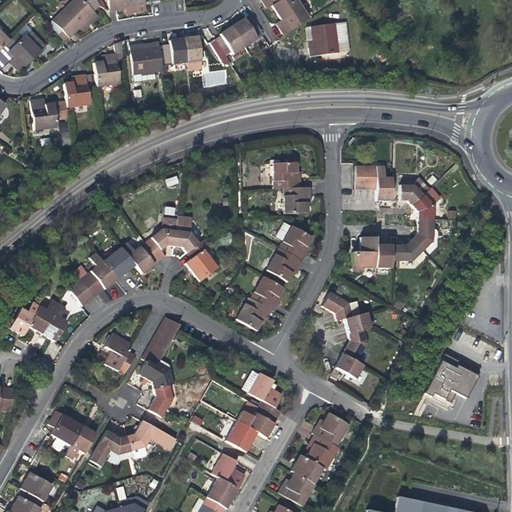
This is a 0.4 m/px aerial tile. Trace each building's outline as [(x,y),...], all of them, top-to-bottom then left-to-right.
[(75,0),(49,25),(58,35),(61,31),(69,39),(79,29),(95,13),(93,12),(98,6),(94,0),(75,0)] [(107,0),(109,11),(123,8),(131,7),(145,5),(144,0),(107,0)] [(260,0),(263,3),(266,0),(267,0),(271,4),(276,12),(294,0),(260,0)] [(308,18),(296,0),(294,0),(276,12),(280,19),(283,24),(278,27),(283,34),(308,18)] [(146,10),(145,5),(131,7),(123,8),(124,14),(128,13),(133,12),(146,10)] [(98,17),(95,13),(79,29),(83,32),(90,25),(98,17)] [(240,20),(231,26),(244,47),(258,39),(256,36),(261,32),(249,15),(244,19),(243,18),(240,20)] [(345,21),(334,22),(337,42),(347,41),(345,21)] [(314,46),(309,46),(310,55),(338,51),(337,42),(334,22),(310,25),(314,46)] [(232,55),(244,47),(231,26),(226,30),(223,32),(219,35),(219,36),(214,39),(229,63),(235,60),(232,55)] [(18,63),(13,67),(19,74),(45,46),(31,31),(22,38),(17,33),(9,41),(5,45),(10,50),(7,52),(14,59),(18,63)] [(0,49),(5,45),(9,41),(0,32),(0,49)] [(188,37),(181,38),(184,62),(186,69),(201,67),(196,36),(188,37)] [(163,65),(184,62),(181,38),(171,40),(166,40),(166,44),(160,45),(163,65)] [(224,67),(229,63),(214,39),(209,43),(224,67)] [(337,42),(338,51),(348,50),(347,41),(337,42)] [(140,44),(135,45),(136,50),(157,47),(156,42),(140,44)] [(135,45),(127,47),(131,75),(139,74),(140,82),(154,80),(153,72),(160,71),(157,47),(136,50),(135,45)] [(114,53),(105,54),(106,59),(100,60),(91,61),(94,82),(95,86),(117,83),(114,53)] [(11,65),(13,67),(18,63),(14,59),(9,64),(11,65)] [(88,104),(87,96),(86,87),(84,73),(76,75),(76,81),(71,82),(62,83),(64,100),(65,106),(83,104),(88,104)] [(139,74),(131,75),(132,83),(140,82),(139,74)] [(36,104),(35,99),(28,100),(32,128),(55,125),(54,117),(66,115),(65,106),(64,100),(42,103),(36,104)] [(267,190),(277,190),(294,190),(294,180),(289,179),(289,175),(291,175),(291,165),(267,165),(267,190)] [(383,168),(369,168),(368,191),(375,191),(375,202),(383,203),(390,203),(391,179),(383,179),(383,168)] [(176,176),(164,179),(167,187),(179,183),(176,176)] [(412,185),(398,185),(398,203),(405,203),(411,209),(424,197),(422,195),(428,189),(419,179),(412,185)] [(302,214),(302,204),(300,204),(300,200),(304,200),(304,196),(303,195),(303,190),(294,190),(277,190),(278,215),(302,214)] [(424,197),(411,209),(417,215),(417,222),(433,223),(433,209),(440,201),(430,191),(424,197)] [(164,215),(175,215),(175,207),(165,206),(164,215)] [(161,230),(143,243),(158,261),(163,257),(158,251),(162,248),(164,246),(172,247),(175,218),(162,216),(161,230)] [(176,217),(175,218),(172,247),(180,248),(188,259),(201,249),(206,245),(202,240),(197,244),(189,233),(191,219),(176,217)] [(432,243),(433,223),(417,222),(417,237),(411,243),(421,254),(432,243)] [(280,244),(288,230),(281,225),(272,239),(280,244)] [(280,244),(276,250),(299,264),(304,256),(299,253),(302,249),(304,251),(309,242),(288,230),(280,244)] [(361,271),(373,271),(374,248),(374,240),(366,240),(359,240),(359,255),(351,255),(351,275),(361,275),(361,271)] [(125,243),(118,248),(133,266),(140,275),(149,268),(152,266),(158,261),(143,243),(132,252),(125,243)] [(410,265),(421,254),(411,243),(405,249),(397,249),(390,248),(389,264),(410,265)] [(123,274),(133,266),(118,248),(100,263),(112,278),(114,281),(117,278),(123,274)] [(389,271),(389,264),(390,248),(382,248),(374,248),(373,271),(389,271)] [(183,263),(190,273),(197,282),(206,275),(216,268),(201,249),(188,259),(183,263)] [(284,284),(289,275),(287,274),(290,271),(294,273),(299,264),(276,250),(263,272),(284,284)] [(114,281),(112,278),(100,263),(93,254),(87,258),(90,261),(95,267),(86,274),(83,277),(97,294),(102,290),(106,287),(114,281)] [(83,277),(78,281),(72,285),(67,289),(81,306),(86,303),(89,300),(91,298),(97,294),(83,277)] [(260,278),(247,299),(269,312),(271,313),(276,304),(272,302),(274,298),(276,299),(281,291),(260,278)] [(328,295),(323,303),(321,307),(328,312),(334,315),(336,321),(343,319),(351,317),(348,306),(328,295)] [(254,332),(258,323),(257,322),(259,318),(263,321),(269,312),(247,299),(245,298),(233,319),(254,332)] [(44,312),(37,308),(26,328),(34,332),(39,335),(56,305),(50,302),(44,312)] [(21,336),(26,328),(37,308),(31,304),(25,314),(19,310),(8,329),(14,332),(21,336)] [(355,304),(348,306),(351,317),(358,315),(355,304)] [(63,309),(56,305),(39,335),(47,340),(54,343),(65,323),(58,319),(63,309)] [(358,315),(351,317),(343,319),(345,326),(348,335),(362,331),(370,329),(365,313),(358,315)] [(164,318),(160,324),(175,332),(176,331),(178,326),(164,318)] [(160,324),(157,330),(172,338),(175,332),(160,324)] [(157,330),(153,336),(168,344),(172,338),(157,330)] [(366,344),(362,331),(348,335),(350,343),(348,345),(342,357),(355,364),(366,344)] [(134,356),(128,352),(131,346),(111,334),(103,347),(110,352),(103,364),(111,369),(122,376),(134,356)] [(153,336),(150,342),(165,350),(168,344),(153,336)] [(150,342),(147,347),(161,356),(165,350),(150,342)] [(147,347),(144,353),(158,361),(161,356),(147,347)] [(154,369),(158,361),(144,353),(140,359),(145,362),(137,376),(143,379),(150,383),(152,390),(166,386),(164,375),(154,369)] [(362,368),(355,364),(342,357),(338,364),(334,369),(344,375),(346,376),(355,381),(362,368)] [(468,398),(479,375),(443,358),(424,398),(448,409),(456,392),(468,398)] [(339,383),(344,375),(334,369),(330,378),(339,383)] [(239,389),(246,393),(257,375),(250,371),(239,389)] [(257,373),(257,375),(246,393),(246,394),(259,401),(256,407),(276,419),(280,412),(272,408),(276,401),(280,395),(267,388),(271,381),(257,373)] [(170,402),(166,386),(152,390),(154,399),(147,411),(160,418),(170,402)] [(10,391),(4,390),(2,413),(8,414),(10,391)] [(270,428),(276,419),(256,407),(252,413),(249,419),(239,414),(235,422),(255,433),(264,438),(270,428)] [(48,435),(69,447),(80,427),(66,419),(53,411),(45,425),(51,429),(48,435)] [(193,416),(191,422),(201,425),(203,419),(193,416)] [(313,435),(315,436),(338,449),(350,428),(329,416),(325,423),(321,430),(317,427),(313,435)] [(133,435),(126,437),(130,451),(132,460),(143,457),(144,455),(142,448),(143,448),(148,439),(165,448),(170,439),(141,422),(137,429),(133,435)] [(247,446),(255,433),(235,422),(224,442),(243,453),(247,446)] [(87,431),(80,427),(69,447),(63,457),(71,461),(76,451),(83,455),(95,435),(87,431)] [(116,455),(130,451),(126,437),(118,439),(111,435),(106,432),(88,462),(98,468),(108,451),(116,455)] [(340,450),(338,449),(315,436),(311,444),(314,446),(313,448),(306,460),(324,470),(327,472),(340,450)] [(173,440),(170,439),(165,448),(167,450),(173,440)] [(209,474),(215,478),(235,490),(240,481),(243,476),(230,468),(234,462),(220,454),(209,474)] [(315,486),(324,470),(306,460),(300,457),(297,464),(291,473),(295,475),(315,486)] [(18,491),(41,503),(51,487),(27,475),(22,483),(18,491)] [(316,487),(315,486),(295,475),(291,483),(287,489),(284,487),(283,488),(308,502),(316,487)] [(215,478),(203,499),(223,510),(229,501),(235,490),(215,478)] [(304,508),(308,502),(283,488),(279,495),(304,508)] [(115,501),(117,508),(118,511),(142,511),(147,504),(134,496),(115,501)] [(12,505),(8,511),(38,511),(39,511),(16,498),(13,503),(12,505)] [(212,511),(222,511),(223,510),(203,499),(200,505),(212,511)] [(460,511),(393,499),(391,511),(460,511)]
